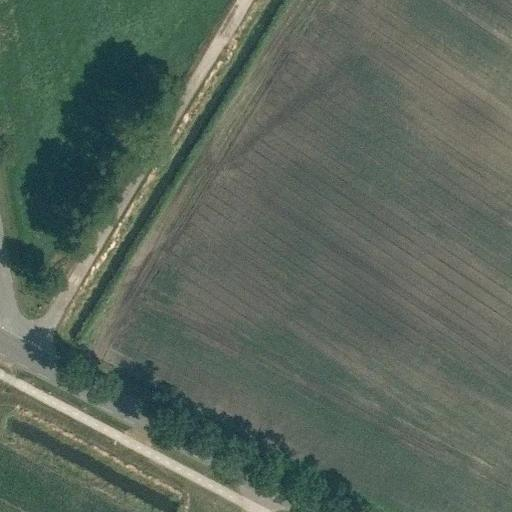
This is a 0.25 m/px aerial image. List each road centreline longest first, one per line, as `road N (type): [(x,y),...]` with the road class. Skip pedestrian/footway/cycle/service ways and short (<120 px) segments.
road 1 (unclassified): [(19,352),(52,316),(246,0)]
road 2 (secondary): [(323,511),(19,352)]
